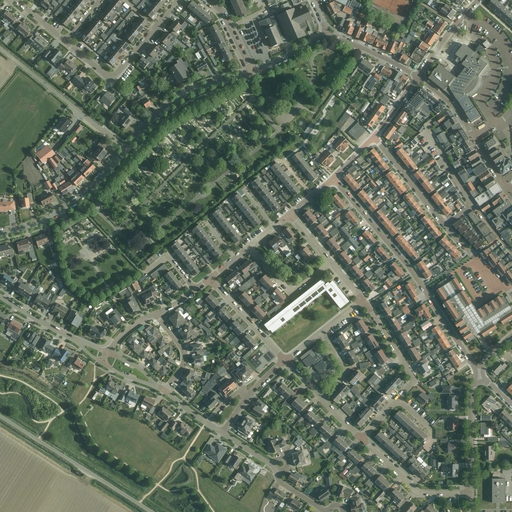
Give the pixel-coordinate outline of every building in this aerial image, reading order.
[(51,2),(49,0),(43,8),(47,11),(51,7),(53,9),(57,4),(53,0),(51,2)] [(120,0),(115,0),(113,3),(121,9),(123,7),(121,5),(123,3),(120,0)] [(164,4),(158,0),(156,0),(154,4),(159,9),(164,4)] [(234,9),(242,6),(239,0),(234,0),(231,2),(234,9)] [(352,2),(347,0),(333,0),(358,11),(362,5),(352,0),(352,2)] [(496,0),(492,0),(487,6),(493,10),(499,3),(496,0)] [(187,8),(192,12),(197,6),(192,2),(187,8)] [(338,11),(341,10),(338,5),(335,6),(333,2),(327,6),(332,16),(339,12),(338,11)] [(73,7),(78,12),(82,8),(77,3),(73,7)] [(113,3),(109,7),(115,12),(117,10),(120,13),(122,10),(121,9),(113,3)] [(499,3),(493,10),(498,15),(505,7),(499,3)] [(159,9),(154,4),(150,9),(155,14),(159,9)] [(443,8),(453,15),(456,12),(446,5),(444,8),(443,8)] [(150,9),(147,6),(145,8),(148,11),(145,14),(151,19),(155,14),(150,9)] [(192,12),(197,16),(202,10),(197,6),(192,12)] [(245,13),(242,6),(234,9),(237,17),(240,15),(245,13)] [(276,15),(258,23),(259,23),(264,36),(265,39),(267,39),(271,48),(282,43),(281,41),(287,39),(288,42),(290,42),(304,35),(305,36),(305,35),(303,32),(307,30),(307,32),(308,32),(308,31),(311,30),(312,30),(311,28),(314,27),(311,21),(312,20),(311,20),(306,9),(305,7),(306,7),(305,6),(295,11),(295,10),(294,10),(293,9),(277,17),(276,15)] [(343,6),(341,11),(349,14),(351,9),(343,6)] [(69,12),(74,17),(78,12),(73,7),(69,12)] [(115,12),(109,7),(105,12),(111,17),(115,12)] [(505,7),(498,15),(503,20),(510,12),(505,7)] [(440,11),(451,19),(453,15),(443,8),(440,11)] [(197,16),(202,20),(207,14),(202,10),(197,16)] [(3,20),(6,22),(12,15),(7,11),(5,14),(2,12),(1,13),(0,14),(0,18),(3,21),(3,20)] [(64,17),(70,22),(74,17),(69,12),(64,17)] [(105,12),(101,17),(107,22),(109,20),(112,23),(114,20),(111,17),(105,12)] [(511,13),(510,12),(503,20),(508,24),(511,19),(511,13)] [(212,18),(207,14),(202,20),(207,24),(212,18)] [(8,25),(13,29),(17,24),(15,22),(17,20),(12,15),(6,22),(9,25),(8,25)] [(70,22),(64,17),(60,22),(66,27),(70,22)] [(368,17),(367,20),(365,26),(368,27),(369,26),(371,27),(374,22),(374,20),(368,17)] [(137,23),(143,28),(147,23),(142,18),(137,23)] [(97,19),(92,24),(98,29),(102,32),(103,30),(100,27),(102,24),(97,19)] [(441,19),(438,23),(433,30),(440,35),(447,24),(441,19)] [(182,31),(187,25),(182,21),(179,25),(175,22),(170,28),(176,33),(180,29),(182,31)] [(347,26),(344,32),(351,35),(354,29),(350,27),(352,23),(349,22),(347,21),(345,26),(347,26)] [(133,28),(139,33),(143,28),(137,23),(133,28)] [(18,32),(21,34),(26,28),(21,24),(20,26),(17,24),(13,29),(17,33),(18,32)] [(88,29),(94,34),(98,29),(92,24),(88,29)] [(354,37),(359,39),(363,29),(360,28),(361,26),(358,24),(355,29),(357,30),(354,37)] [(209,35),(218,30),(216,25),(209,28),(211,34),(209,35)] [(26,28),(21,34),(24,37),(23,38),(27,41),(32,36),(29,34),(31,32),(26,28)] [(129,33),(135,38),(139,33),(133,28),(129,33)] [(373,45),(377,35),(374,34),(373,36),(371,35),(373,30),(367,28),(362,40),(373,45)] [(94,34),(88,29),(84,34),(90,39),(94,34)] [(124,32),(127,35),(125,38),(131,43),(135,38),(129,33),(126,30),(124,32)] [(213,36),(214,39),(221,36),(218,30),(209,35),(210,38),(213,36)] [(427,33),(426,35),(434,41),(438,36),(432,32),(429,30),(427,33)] [(163,37),(169,42),(171,40),(174,42),(177,38),(172,33),(170,35),(166,33),(163,37)] [(374,46),(380,48),(385,37),(386,33),(385,33),(384,35),(382,34),(380,39),(377,38),(374,46)] [(90,39),(84,34),(80,39),(86,44),(90,39)] [(434,41),(426,35),(424,38),(427,40),(425,43),(431,46),(434,41)] [(41,53),(47,45),(38,37),(36,39),(33,36),(27,43),(30,46),(31,45),(41,53)] [(224,42),(221,36),(214,39),(217,45),(224,42)] [(169,42),(163,37),(160,41),(163,44),(161,46),(166,50),(170,46),(167,44),(169,42)] [(385,37),(380,48),(385,50),(388,43),(385,41),(386,37),(385,37)] [(394,38),(392,41),(388,51),(394,54),(395,51),(400,53),(401,49),(402,49),(406,41),(403,40),(401,43),(400,42),(401,41),(394,38)] [(117,41),(115,43),(116,44),(118,46),(124,51),(128,46),(122,41),(120,44),(117,41)] [(418,45),(417,47),(410,57),(420,64),(430,47),(421,41),(419,45),(418,45)] [(217,45),(214,46),(215,48),(215,50),(216,52),(220,51),(227,47),(224,42),(217,45)] [(116,44),(114,46),(116,48),(114,50),(120,55),(124,51),(118,46),(116,44)] [(457,79),(439,65),(428,79),(453,98),(455,97),(457,101),(458,100),(466,113),(465,114),(472,123),(481,117),(475,108),(466,95),(467,94),(466,94),(469,93),(472,91),(475,88),(476,85),(478,86),(479,83),(478,82),(478,79),(478,76),(479,76),(487,65),(480,59),(480,60),(473,55),(475,53),(464,44),(455,55),(458,57),(455,61),(465,69),(457,79)] [(150,49),(159,57),(164,50),(159,45),(157,48),(154,45),(150,49)] [(220,51),(223,56),(230,53),(227,47),(220,51)] [(148,58),(150,60),(155,64),(156,65),(158,63),(156,60),(159,57),(150,49),(147,53),(150,56),(148,58)] [(47,51),(43,56),(47,59),(48,58),(54,64),(57,61),(59,62),(62,58),(61,57),(62,55),(56,50),(52,54),(47,51)] [(110,55),(116,60),(120,55),(114,50),(110,55)] [(203,60),(207,57),(203,50),(199,52),(203,60)] [(105,55),(108,58),(106,60),(112,65),(116,60),(110,55),(107,52),(105,55)] [(230,53),(223,56),(226,62),(232,58),(230,53)] [(408,66),(412,60),(403,55),(399,61),(408,66)] [(155,64),(150,60),(148,62),(143,58),(138,64),(144,69),(146,67),(150,70),(155,64)] [(62,63),(57,68),(61,72),(64,68),(70,73),(66,78),(69,81),(77,71),(74,69),(75,68),(72,65),(73,64),(68,60),(65,65),(62,63)] [(176,68),(172,70),(175,76),(178,82),(184,78),(185,79),(188,77),(183,70),(186,68),(189,66),(186,61),(183,63),(180,60),(177,62),(179,64),(175,67),(176,68)] [(353,72),(351,75),(353,77),(355,74),(358,70),(361,71),(363,73),(365,70),(369,64),(364,60),(359,67),(359,68),(357,66),(353,72)] [(199,72),(208,67),(205,62),(199,65),(196,62),(194,63),(196,67),(199,72)] [(368,76),(365,81),(361,86),(364,87),(371,76),(369,75),(369,74),(370,74),(374,68),(369,64),(365,70),(363,73),(368,76)] [(376,74),(373,78),(372,77),(365,86),(371,90),(378,81),(379,81),(382,76),(387,80),(393,72),(385,67),(379,76),(376,74)] [(381,91),(380,92),(385,94),(388,89),(389,90),(393,83),(394,83),(393,85),(397,87),(399,83),(398,83),(403,75),(395,70),(390,78),(389,77),(382,89),(381,91)] [(397,87),(394,90),(400,94),(403,91),(400,89),(403,83),(405,85),(409,79),(403,75),(398,83),(399,83),(397,87)] [(76,76),(72,81),(83,90),(85,88),(92,94),(97,88),(94,85),(94,84),(88,79),(85,83),(76,76)] [(145,78),(138,83),(142,87),(149,83),(145,78)] [(442,111),(445,108),(440,103),(429,95),(421,88),(403,109),(415,118),(420,112),(427,118),(433,110),(437,115),(442,111)] [(290,99),(293,95),(291,92),(291,93),(288,90),(285,94),(288,96),(290,99)] [(108,107),(115,99),(107,93),(100,101),(108,107)] [(142,97),(137,101),(140,104),(141,103),(146,109),(151,105),(146,99),(144,96),(145,96),(143,93),(141,94),(140,95),(142,97)] [(372,106),(382,113),(385,108),(379,104),(378,106),(375,104),(377,101),(376,100),(373,103),(372,106)] [(258,113),(248,102),(246,104),(255,115),(258,113)] [(375,111),(372,114),(378,118),(382,113),(372,106),(370,108),(375,111)] [(398,117),(407,123),(409,121),(407,119),(405,118),(407,114),(402,111),(398,117)] [(443,121),(445,123),(448,121),(455,117),(450,111),(440,117),(437,120),(433,123),(435,126),(439,123),(439,124),(443,121)] [(365,112),(364,115),(375,123),(378,118),(372,114),(370,116),(366,113),(367,113),(365,112)] [(126,129),(133,120),(126,114),(119,123),(126,129)] [(364,115),(361,120),(361,121),(361,122),(365,125),(366,124),(371,128),(372,127),(372,128),(374,125),(373,125),(375,123),(364,115)] [(58,123),(55,127),(59,131),(60,130),(64,133),(73,122),(67,118),(66,120),(63,117),(58,123)] [(407,123),(398,117),(394,122),(399,126),(401,123),(403,124),(406,125),(407,123)] [(458,123),(455,117),(448,121),(445,123),(442,125),(446,130),(451,127),(458,123)] [(458,123),(451,127),(454,134),(463,129),(458,123)] [(397,138),(398,135),(396,134),(396,133),(394,132),(397,129),(392,125),(388,131),(392,135),(397,138)] [(437,136),(443,133),(439,127),(434,131),(437,136)] [(454,134),(450,137),(450,138),(451,139),(451,140),(453,142),(454,144),(457,142),(459,145),(469,140),(469,139),(466,136),(463,129),(454,134)] [(384,137),(391,142),(393,139),(395,140),(397,138),(392,135),(388,131),(384,137)] [(440,143),(447,139),(443,132),(443,133),(437,136),(440,143)] [(488,153),(496,148),(500,145),(501,145),(494,135),(482,143),(488,153)] [(343,137),(338,142),(344,147),(346,149),(349,146),(347,145),(349,143),(343,137)] [(473,148),(471,144),(469,140),(459,145),(453,149),(455,153),(459,159),(459,160),(462,158),(475,150),(473,148)] [(99,149),(97,152),(104,157),(108,152),(104,150),(106,147),(100,142),(96,147),(99,149)] [(333,147),(331,149),(334,152),(336,150),(339,152),(341,150),(343,152),(346,149),(344,147),(338,142),(333,147)] [(43,164),(55,155),(49,146),(37,156),(43,164)] [(496,148),(488,153),(492,159),(501,153),(501,152),(499,149),(497,150),(496,148)] [(62,149),(59,152),(63,156),(65,158),(66,159),(68,156),(66,154),(62,149)] [(329,152),(324,156),(329,162),(331,164),(334,161),(332,159),(334,157),(331,155),(334,152),(331,149),(329,152)] [(368,154),(372,159),(378,154),(374,149),(368,154)] [(397,153),(400,158),(406,153),(402,149),(397,153)] [(475,150),(462,158),(466,165),(479,157),(475,150)] [(63,156),(59,152),(55,155),(61,161),(65,158),(63,156)] [(104,157),(97,152),(95,154),(93,153),(89,157),(95,162),(97,159),(100,162),(104,157)] [(297,163),(302,158),(298,153),(293,158),(297,163)] [(410,158),(406,153),(400,158),(404,162),(410,158)] [(501,153),(492,159),(493,160),(496,164),(505,158),(504,157),(502,154),(501,153)] [(372,159),(376,163),(382,159),(378,154),(372,159)] [(83,165),(82,165),(90,173),(95,168),(87,160),(85,163),(83,160),(78,155),(76,157),(80,162),(83,165)] [(320,162),(318,163),(321,166),(322,164),(325,167),(327,165),(328,167),(331,164),(329,162),(324,156),(319,161),(320,162)] [(58,166),(52,158),(48,161),(54,169),(58,166)] [(297,163),(300,168),(306,163),(302,158),(297,163)] [(404,162),(408,167),(417,160),(416,158),(412,161),(410,158),(404,162)] [(460,177),(461,178),(483,164),(480,158),(457,171),(460,177)] [(499,170),(503,175),(510,170),(510,171),(511,169),(511,161),(510,158),(507,159),(506,158),(505,158),(496,164),(495,164),(499,170)] [(376,163),(379,168),(385,163),(382,159),(376,163)] [(408,167),(412,172),(417,168),(415,165),(419,162),(417,160),(408,167)] [(452,164),(456,171),(462,167),(458,161),(452,164)] [(83,165),(80,162),(78,165),(80,167),(78,169),(86,177),(90,173),(82,165),(83,165)] [(275,173),(281,168),(277,163),(271,168),(273,170),(270,173),(272,175),(275,173)] [(304,173),(310,168),(306,163),(300,168),(304,173)] [(389,168),(385,163),(379,168),(383,173),(389,168)] [(471,182),(476,179),(476,178),(488,170),(483,164),(461,178),(466,186),(471,182)] [(347,183),(353,178),(355,177),(352,174),(357,170),(353,166),(347,171),(350,173),(344,179),(347,183)] [(275,173),(279,178),(285,173),(281,168),(275,173)] [(304,173),(308,177),(314,173),(310,168),(304,173)] [(70,172),(72,174),(80,183),(84,179),(78,173),(77,174),(74,172),(72,169),(70,172)] [(426,170),(422,173),(420,171),(414,175),(418,180),(428,172),(426,170)] [(479,183),(481,185),(493,177),(488,170),(476,178),(476,179),(479,178),(482,182),(479,183)] [(384,182),(386,184),(390,181),(395,176),(392,171),(386,176),(388,179),(384,182)] [(70,172),(67,174),(69,176),(72,179),(71,180),(76,186),(80,183),(72,174),(70,172)] [(428,172),(418,180),(421,184),(427,180),(425,177),(429,174),(428,172)] [(279,178),(283,183),(289,178),(285,173),(279,178)] [(314,173),(308,177),(312,182),(318,178),(314,173)] [(358,174),(355,177),(353,178),(347,183),(351,187),(357,183),(355,181),(360,176),(358,174)] [(391,183),(394,186),(399,181),(395,176),(390,181),(386,184),(387,186),(391,183)] [(421,184),(425,189),(439,178),(438,176),(429,183),(427,180),(421,184)] [(447,176),(441,181),(444,185),(450,180),(447,176)] [(481,185),(477,188),(481,194),(484,193),(497,184),(493,177),(481,185)] [(289,178),(283,183),(287,187),(293,182),(289,178)] [(56,182),(51,185),(55,191),(58,189),(59,189),(63,195),(68,192),(61,181),(60,179),(56,182)] [(63,179),(61,181),(68,192),(70,191),(71,191),(73,190),(73,189),(69,182),(66,184),(63,179)] [(251,184),(255,189),(261,184),(257,179),(251,184)] [(394,186),(396,188),(391,191),(393,193),(393,194),(403,186),(399,181),(394,186)] [(435,181),(425,189),(429,194),(437,187),(435,184),(437,183),(435,181)] [(287,187),(290,192),(296,187),(293,182),(287,187)] [(357,183),(351,187),(355,192),(360,187),(358,185),(360,183),(358,182),(357,183)] [(471,182),(466,186),(469,191),(470,193),(475,189),(471,182)] [(265,189),(261,184),(255,189),(259,193),(265,189)] [(432,197),(435,202),(445,194),(447,193),(449,191),(454,187),(452,184),(445,190),(445,191),(439,195),(437,193),(432,197)] [(479,196),(475,199),(479,205),(480,207),(502,191),(497,184),(484,193),(481,194),(479,196)] [(407,191),(403,186),(393,194),(394,196),(399,192),(401,195),(407,191)] [(296,187),(290,192),(295,197),(301,192),(296,187)] [(453,195),(455,194),(458,192),(455,187),(454,187),(449,191),(453,195)] [(259,193),(263,198),(269,193),(265,189),(259,193)] [(475,189),(470,193),(475,199),(479,196),(478,194),(476,191),(475,189)] [(361,199),(370,192),(369,190),(365,193),(363,190),(358,195),(361,199)] [(372,193),(370,192),(361,199),(365,204),(370,199),(368,197),(372,193)] [(453,195),(453,196),(455,198),(457,200),(461,197),(458,192),(455,194),(453,195)] [(501,205),(496,209),(509,200),(503,192),(491,201),(493,205),(490,207),(487,204),(481,208),(483,212),(488,209),(489,210),(499,203),(501,205)] [(39,199),(43,206),(49,203),(49,204),(54,201),(50,193),(39,199)] [(263,198),(267,203),(273,198),(269,193),(263,198)] [(400,205),(402,207),(413,198),(409,193),(403,198),(405,200),(400,205)] [(445,194),(435,202),(439,207),(445,202),(443,200),(449,195),(447,193),(445,194)] [(28,198),(21,199),(23,208),(24,209),(26,208),(27,208),(29,207),(29,203),(32,203),(31,194),(27,195),(28,198)] [(238,194),(230,200),(234,205),(236,204),(242,199),(238,194)] [(365,204),(369,208),(378,200),(383,196),(381,194),(372,201),(370,199),(365,204)] [(332,205),(334,207),(341,201),(337,195),(333,199),(336,202),(332,205)] [(267,203),(271,208),(277,203),(273,198),(267,203)] [(417,203),(413,198),(402,207),(403,209),(409,205),(411,207),(417,203)] [(236,204),(240,209),(246,204),(242,199),(236,204)] [(14,210),(14,202),(8,203),(8,202),(7,201),(6,201),(5,200),(4,201),(3,202),(2,203),(0,203),(0,210),(0,211),(4,210),(5,211),(8,210),(14,209),(14,210)] [(380,202),(378,200),(369,208),(373,213),(378,208),(376,205),(380,202)] [(496,209),(493,212),(490,214),(492,217),(495,214),(496,215),(498,213),(500,216),(502,215),(504,214),(503,213),(505,212),(506,213),(511,207),(511,204),(509,200),(496,209)] [(341,201),(334,207),(332,208),(335,211),(337,209),(339,212),(346,206),(341,201)] [(439,207),(443,211),(453,203),(451,202),(447,205),(445,202),(439,207)] [(281,208),(277,203),(271,208),(275,213),(281,208)] [(409,213),(411,215),(420,208),(417,203),(411,207),(413,210),(409,213)] [(453,203),(443,211),(447,216),(450,213),(452,212),(450,209),(454,205),(453,203)] [(240,209),(244,213),(250,209),(246,204),(240,209)] [(498,213),(496,215),(496,216),(490,221),(496,229),(511,217),(511,207),(506,213),(505,212),(503,213),(504,214),(502,215),(500,216),(498,213)] [(383,208),(375,215),(378,219),(388,211),(386,209),(385,210),(383,208)] [(420,208),(411,215),(412,217),(415,215),(416,214),(419,217),(424,213),(420,208)] [(219,209),(212,214),(216,219),(222,215),(220,212),(221,211),(219,209)] [(254,213),(250,209),(244,213),(248,218),(254,213)] [(304,216),(308,220),(314,216),(309,211),(304,216)] [(485,237),(485,238),(489,244),(498,238),(492,232),(492,233),(490,232),(491,231),(483,222),(482,222),(481,221),(481,220),(473,211),(468,214),(475,225),(476,224),(477,226),(476,226),(484,236),(485,237)] [(344,222),(347,224),(355,217),(351,212),(345,216),(347,219),(344,222)] [(379,220),(382,224),(388,219),(385,217),(389,213),(388,212),(379,220)] [(248,218),(252,223),(258,218),(254,213),(248,218)] [(216,219),(220,224),(226,219),(222,215),(216,219)] [(388,219),(382,224),(386,228),(396,220),(398,218),(401,216),(400,215),(396,216),(390,222),(388,219)] [(220,224),(224,229),(236,220),(234,216),(232,218),(234,221),(230,224),(226,219),(220,224)] [(318,220),(314,216),(308,220),(312,225),(318,220)] [(419,226),(421,228),(430,221),(427,216),(421,220),(425,225),(423,226),(422,224),(419,226)] [(355,217),(347,224),(348,226),(349,227),(353,223),(356,226),(360,222),(355,217)] [(258,218),(252,223),(256,228),(262,223),(258,218)] [(224,229),(228,234),(234,229),(231,226),(233,225),(233,224),(235,222),(237,224),(239,223),(236,220),(224,229)] [(336,220),(332,223),(336,228),(340,225),(336,220)] [(386,228),(390,233),(395,228),(393,226),(397,222),(396,220),(386,228)] [(459,228),(462,226),(464,224),(461,220),(453,225),(456,230),(459,228)] [(429,229),(434,225),(430,221),(421,228),(419,229),(420,231),(426,227),(429,229)] [(395,228),(390,233),(393,237),(399,232),(396,230),(401,226),(399,224),(395,228)] [(77,235),(88,228),(86,225),(76,232),(77,235)] [(197,235),(203,230),(199,225),(193,230),(197,235)] [(315,229),(320,234),(325,229),(321,225),(315,229)] [(427,235),(428,237),(438,230),(434,225),(429,229),(431,232),(429,234),(429,233),(427,235)] [(462,226),(459,228),(460,229),(458,230),(461,235),(464,233),(465,233),(467,232),(467,231),(469,229),(466,225),(463,227),(462,226)] [(284,238),(289,244),(294,240),(292,238),(294,235),(288,227),(283,232),(287,236),(284,238)] [(343,227),(342,228),(339,231),(348,241),(352,237),(345,229),(343,227)] [(506,229),(500,234),(504,239),(505,239),(510,235),(511,234),(511,232),(509,228),(506,230),(506,229)] [(228,234),(232,239),(238,234),(234,229),(228,234)] [(325,229),(320,234),(324,239),(329,234),(325,229)] [(197,235),(201,240),(207,235),(203,230),(197,235)] [(438,230),(428,237),(430,239),(432,237),(431,235),(432,234),(436,239),(442,235),(438,230)] [(468,232),(467,232),(465,233),(465,234),(463,236),(466,240),(469,238),(470,239),(472,237),(472,236),(474,234),(471,230),(468,232)] [(364,239),(361,242),(363,244),(372,236),(367,231),(362,236),(364,239)] [(42,236),(35,239),(38,247),(52,241),(50,235),(46,236),(45,234),(41,235),(42,236)] [(238,234),(232,239),(236,244),(242,239),(238,234)] [(395,239),(399,244),(409,236),(408,236),(407,234),(403,237),(401,235),(395,239)] [(201,240),(205,244),(211,240),(207,235),(201,240)] [(474,243),(475,244),(477,242),(477,241),(479,239),(476,235),(473,238),(472,237),(470,239),(468,241),(471,245),(474,243)] [(376,242),(372,236),(363,244),(366,247),(370,243),(372,245),(376,242)] [(399,244),(403,248),(408,243),(406,241),(410,238),(409,236),(399,244)] [(277,237),(273,240),(279,247),(281,246),(282,248),(287,244),(283,239),(280,241),(277,237)] [(352,237),(348,241),(352,245),(356,250),(358,248),(357,246),(354,243),(356,242),(352,237)] [(327,243),(331,248),(337,243),(333,238),(327,243)] [(439,243),(444,247),(449,242),(444,238),(439,243)] [(24,254),(23,250),(29,249),(31,254),(35,253),(32,244),(28,245),(27,240),(23,241),(23,242),(17,243),(19,251),(18,251),(19,256),(24,254)] [(215,244),(211,240),(205,244),(209,249),(215,244)] [(277,249),(279,247),(273,240),(268,243),(272,248),(270,250),(274,255),(278,251),(277,249)] [(477,242),(475,244),(475,245),(473,246),(477,250),(479,248),(481,250),(483,248),(482,246),(484,245),(481,240),(478,243),(477,242)] [(171,247),(175,252),(181,247),(177,242),(171,247)] [(453,246),(449,242),(444,247),(448,251),(453,246)] [(337,243),(331,248),(335,253),(341,248),(337,243)] [(412,248),(413,247),(412,245),(410,246),(408,243),(403,248),(407,252),(412,248)] [(209,249),(212,254),(219,249),(215,244),(209,249)] [(3,247),(0,247),(0,256),(10,254),(10,257),(14,257),(12,249),(9,249),(8,245),(2,246),(3,247)] [(453,246),(448,251),(450,254),(449,255),(450,257),(452,255),(457,250),(453,246)] [(179,257),(185,252),(181,247),(175,252),(179,257)] [(300,248),(296,252),(298,254),(297,255),(301,259),(303,257),(309,251),(306,247),(302,250),(300,248)] [(379,258),(386,253),(381,247),(374,253),(376,256),(375,257),(377,260),(379,258)] [(490,247),(481,254),(485,259),(486,258),(492,254),(489,251),(492,249),(490,247)] [(407,252),(410,257),(416,252),(412,248),(407,252)] [(416,252),(410,257),(414,261),(420,257),(418,254),(423,250),(421,248),(420,249),(416,252)] [(215,257),(212,260),(213,262),(216,259),(223,254),(219,249),(212,254),(215,257)] [(359,254),(362,258),(367,254),(364,250),(362,252),(359,254)] [(450,257),(448,259),(450,261),(452,259),(455,261),(457,264),(462,258),(460,256),(461,255),(457,250),(452,255),(450,257)] [(313,255),(309,251),(303,257),(305,259),(302,261),(306,265),(312,260),(310,257),(313,255)] [(179,257),(183,262),(189,257),(185,252),(179,257)] [(339,257),(343,262),(351,255),(350,255),(348,257),(344,252),(339,257)] [(492,254),(486,258),(489,263),(490,263),(496,258),(497,257),(498,257),(494,252),(492,253),(492,254)] [(386,253),(379,258),(384,263),(390,258),(386,253)] [(351,255),(343,262),(347,266),(353,262),(350,259),(352,257),(351,255)] [(183,262),(186,266),(193,262),(189,257),(183,262)] [(490,263),(493,268),(494,267),(500,262),(497,257),(496,258),(490,263)] [(255,262),(252,264),(249,260),(244,264),(251,272),(258,267),(255,262)] [(494,267),(498,272),(499,271),(505,266),(503,263),(505,262),(503,260),(500,262),(494,267)] [(423,261),(417,265),(420,270),(426,266),(427,265),(426,262),(424,264),(423,261)] [(186,266),(190,271),(196,267),(193,262),(186,266)] [(390,273),(392,275),(399,269),(395,263),(391,267),(394,270),(390,273)] [(251,273),(251,272),(244,264),(240,268),(244,274),(249,270),(251,273)] [(351,271),(355,275),(360,270),(356,266),(351,271)] [(379,266),(373,271),(376,274),(382,269),(379,266)] [(429,271),(426,266),(420,270),(423,274),(429,271)] [(499,271),(502,276),(503,275),(509,271),(506,266),(505,266),(499,271)] [(200,272),(196,267),(190,271),(194,276),(200,272)] [(423,274),(426,280),(432,276),(434,279),(442,274),(440,270),(441,270),(440,267),(437,269),(431,273),(429,271),(423,274)] [(404,274),(399,269),(392,275),(394,278),(398,275),(400,277),(404,274)] [(360,270),(355,275),(359,280),(364,275),(360,270)] [(503,275),(507,280),(507,279),(511,276),(511,272),(510,270),(509,271),(503,275)] [(169,281),(174,276),(170,271),(164,276),(169,281)] [(235,272),(230,276),(235,282),(240,278),(235,272)] [(13,281),(5,275),(1,281),(9,287),(11,284),(14,286),(18,279),(15,278),(13,281)] [(449,277),(445,279),(449,285),(450,284),(458,296),(467,311),(474,306),(454,275),(449,278),(449,277)] [(169,281),(172,286),(178,281),(174,276),(169,281)] [(230,276),(225,280),(230,286),(233,283),(235,285),(237,284),(235,282),(230,276)] [(260,281),(264,286),(270,280),(265,276),(260,281)] [(250,279),(247,282),(251,286),(260,279),(258,277),(252,282),(250,279)] [(22,295),(29,284),(26,283),(24,286),(21,284),(23,281),(20,279),(15,285),(19,287),(16,291),(22,295)] [(362,284),(366,289),(372,284),(368,279),(362,284)] [(393,285),(388,279),(384,283),(388,289),(393,285)] [(274,285),(270,280),(264,286),(268,290),(274,285)] [(178,281),(172,286),(176,291),(182,286),(178,281)] [(327,291),(334,286),(335,285),(333,282),(326,287),(322,281),(320,282),(321,283),(314,289),(319,295),(326,290),(327,291)] [(445,287),(442,282),(438,284),(439,284),(439,285),(435,288),(445,303),(443,305),(445,309),(447,311),(449,315),(451,317),(453,321),(454,321),(455,323),(455,324),(457,328),(458,328),(459,330),(461,334),(462,334),(463,336),(465,340),(466,340),(467,343),(469,341),(469,342),(479,336),(455,299),(452,301),(444,288),(445,287)] [(30,294),(33,296),(37,290),(35,288),(34,288),(32,291),(29,289),(31,286),(29,284),(22,295),(27,298),(30,294)] [(376,289),(372,284),(366,289),(370,294),(376,289)] [(406,295),(414,290),(410,284),(406,287),(408,290),(403,293),(405,296),(406,295)] [(157,295),(153,288),(152,286),(149,288),(145,291),(151,302),(155,300),(154,296),(157,295)] [(327,291),(331,297),(338,291),(334,286),(327,291)] [(129,287),(123,290),(127,297),(133,293),(129,287)] [(396,301),(399,299),(396,295),(397,295),(394,291),(396,290),(396,288),(390,292),(396,301)] [(272,294),(276,299),(282,293),(278,289),(272,294)] [(313,301),(319,295),(314,289),(307,294),(313,301)] [(416,297),(418,296),(414,290),(406,295),(410,301),(408,302),(410,305),(418,300),(416,297)] [(151,302),(145,291),(140,293),(136,295),(141,303),(144,301),(146,305),(151,302)] [(331,297),(336,302),(342,297),(338,291),(331,297)] [(46,295),(40,306),(46,309),(50,301),(47,299),(51,293),(49,292),(46,295)] [(239,298),(243,302),(249,297),(245,293),(239,298)] [(282,293),(276,299),(280,303),(286,298),(282,293)] [(34,302),(40,306),(46,295),(44,294),(42,297),(39,295),(34,302)] [(207,306),(209,304),(215,299),(211,294),(205,300),(207,302),(204,306),(206,308),(207,306)] [(313,301),(307,294),(300,299),(306,306),(313,301)] [(128,303),(125,305),(130,314),(136,310),(134,306),(138,304),(132,296),(129,298),(128,299),(128,300),(127,302),(127,303),(128,303)] [(249,297),(243,302),(248,307),(254,302),(249,297)] [(342,297),(336,302),(340,308),(347,303),(342,297)] [(481,309),(477,311),(478,313),(476,315),(482,324),(510,306),(504,297),(501,299),(500,297),(496,299),(497,301),(495,303),(493,301),(489,303),(491,305),(488,307),(487,305),(483,307),(484,309),(482,311),(481,309)] [(209,304),(207,306),(209,308),(211,306),(214,309),(219,304),(215,299),(209,304)] [(299,311),(306,306),(300,299),(294,304),(299,311)] [(383,304),(379,306),(383,312),(389,308),(384,300),(381,301),(383,304)] [(64,308),(64,307),(57,303),(52,312),(56,314),(55,315),(59,317),(60,316),(63,318),(67,310),(64,308)] [(293,317),(299,311),(294,304),(287,310),(293,317)] [(416,311),(419,314),(420,316),(428,311),(424,305),(420,308),(416,311)] [(251,311),(256,316),(261,310),(257,306),(251,311)] [(223,308),(217,313),(220,316),(218,318),(219,320),(227,312),(223,308)] [(389,308),(383,312),(386,317),(392,313),(390,310),(389,308)] [(110,319),(115,325),(121,321),(118,317),(121,315),(116,309),(113,311),(114,312),(107,317),(109,320),(110,319)] [(170,321),(172,324),(181,317),(178,312),(179,312),(177,309),(172,313),(174,316),(169,319),(171,321),(170,321)] [(511,309),(499,318),(503,324),(511,318),(511,309)] [(261,310),(256,316),(260,320),(266,315),(261,310)] [(286,322),(293,317),(287,310),(280,315),(286,322)] [(72,324),(78,328),(83,319),(79,317),(80,315),(76,313),(72,311),(67,320),(71,322),(71,321),(73,322),(72,324)] [(428,311),(420,316),(422,319),(425,317),(427,320),(432,317),(428,311)] [(215,312),(209,317),(207,319),(209,321),(217,314),(215,312)] [(227,312),(219,320),(221,322),(223,320),(226,322),(232,317),(227,312)] [(280,315),(274,320),(279,327),(286,322),(280,315)] [(181,317),(172,324),(174,327),(175,326),(176,328),(180,324),(182,327),(188,323),(186,320),(185,321),(181,317)] [(389,322),(392,327),(399,323),(398,323),(403,320),(401,318),(397,320),(395,318),(389,322)] [(272,333),(279,327),(274,320),(267,326),(266,324),(265,326),(269,331),(270,330),(272,333)] [(356,324),(359,330),(366,325),(363,320),(356,324)] [(424,331),(432,325),(429,320),(420,326),(424,331)] [(8,328),(6,330),(13,334),(10,338),(16,342),(18,338),(22,332),(19,330),(22,326),(18,324),(12,321),(8,328)] [(230,326),(234,331),(240,326),(235,321),(230,326)] [(399,323),(392,327),(396,332),(402,328),(400,325),(402,324),(401,321),(398,323),(399,323)] [(497,328),(494,324),(492,322),(479,330),(484,337),(497,328)] [(180,335),(182,337),(192,330),(188,326),(189,325),(188,323),(182,327),(184,329),(180,332),(181,334),(180,335)] [(218,330),(220,332),(227,325),(225,323),(218,330)] [(227,325),(220,332),(222,334),(224,332),(229,327),(227,325)] [(366,325),(359,330),(363,335),(369,331),(366,325)] [(88,334),(99,339),(99,338),(102,338),(108,333),(102,327),(99,330),(91,326),(88,334)] [(147,339),(150,342),(161,334),(158,331),(157,331),(154,327),(152,328),(151,326),(145,330),(147,333),(150,331),(153,334),(147,339)] [(240,326),(234,331),(232,333),(233,335),(236,333),(238,336),(244,330),(240,326)] [(429,336),(430,338),(441,331),(438,326),(432,330),(433,333),(431,334),(432,334),(429,336)] [(337,339),(340,345),(347,341),(343,335),(349,330),(348,327),(342,332),(342,331),(337,334),(339,337),(337,339)] [(192,330),(182,337),(184,340),(185,339),(186,341),(191,338),(192,340),(198,336),(196,334),(195,334),(192,330)] [(33,348),(38,341),(35,340),(35,339),(35,338),(37,335),(31,331),(29,333),(28,333),(27,333),(26,335),(26,336),(27,337),(26,340),(28,341),(28,342),(28,343),(30,344),(29,346),(33,348)] [(436,337),(438,340),(444,337),(441,331),(430,338),(432,340),(436,337)] [(399,337),(402,342),(409,338),(405,333),(399,337)] [(158,347),(160,350),(166,346),(164,343),(165,342),(162,338),(163,338),(161,334),(150,342),(153,346),(158,341),(161,345),(158,347)] [(246,344),(252,339),(248,334),(242,340),(244,342),(242,345),(243,347),(246,344)] [(372,335),(366,339),(368,342),(366,344),(367,346),(369,345),(376,340),(372,335)] [(231,346),(234,343),(239,338),(237,336),(229,344),(231,346)] [(440,343),(438,344),(440,347),(441,345),(447,342),(444,337),(438,340),(440,343)] [(45,352),(50,355),(54,348),(49,345),(51,342),(44,338),(38,348),(45,352)] [(133,351),(136,353),(145,343),(142,340),(139,343),(133,338),(129,343),(131,345),(130,346),(134,349),(133,351)] [(234,343),(231,346),(233,348),(241,340),(239,338),(234,343)] [(412,343),(409,338),(402,342),(405,348),(412,343)] [(252,339),(246,344),(251,349),(256,344),(252,339)] [(376,340),(369,345),(373,350),(379,346),(376,340)] [(347,341),(340,345),(343,350),(350,346),(347,341)] [(441,345),(440,347),(437,348),(433,351),(434,353),(443,348),(445,351),(451,347),(447,342),(441,345)] [(145,357),(148,359),(152,354),(150,352),(148,355),(144,351),(148,346),(146,344),(145,343),(136,353),(140,356),(141,355),(144,358),(145,357)] [(168,344),(166,346),(160,350),(157,352),(160,356),(166,351),(169,355),(173,352),(170,348),(171,348),(168,344)] [(196,351),(197,354),(204,353),(203,350),(202,350),(201,345),(189,346),(189,350),(191,350),(191,352),(196,351)] [(300,358),(308,368),(313,364),(315,366),(314,367),(320,373),(327,367),(329,370),(333,366),(317,345),(312,349),(310,351),(300,358)] [(408,352),(412,357),(418,353),(421,351),(420,349),(417,351),(415,348),(408,352)] [(69,354),(63,349),(62,352),(56,349),(51,358),(54,360),(55,358),(60,361),(60,360),(63,362),(69,354)] [(245,360),(254,352),(252,349),(242,358),(245,360)] [(375,354),(377,358),(375,359),(376,361),(379,360),(385,356),(382,350),(375,354)] [(445,362),(450,359),(456,355),(453,350),(447,354),(449,356),(446,358),(444,360),(445,362)] [(349,360),(356,356),(353,351),(346,355),(349,360)] [(203,356),(204,356),(207,356),(206,353),(204,353),(197,354),(197,357),(192,358),(192,360),(191,360),(191,363),(194,363),(195,366),(198,367),(201,366),(201,362),(203,362),(203,356)] [(422,358),(418,353),(412,357),(415,363),(422,358)] [(152,367),(155,370),(164,360),(161,357),(156,362),(153,359),(155,356),(152,354),(148,359),(150,361),(149,363),(153,366),(152,367)] [(449,367),(459,360),(456,355),(450,359),(452,362),(446,365),(447,368),(449,367)] [(356,356),(349,360),(353,366),(359,362),(356,356)] [(378,364),(380,362),(382,365),(389,361),(385,356),(379,360),(376,361),(378,364)] [(71,358),(66,365),(71,368),(73,366),(79,371),(80,368),(82,369),(85,364),(77,359),(76,361),(71,358)] [(426,359),(424,360),(421,362),(423,366),(419,368),(423,375),(430,370),(426,364),(429,363),(426,359)] [(164,360),(155,370),(159,373),(160,372),(164,375),(165,374),(167,376),(171,370),(169,368),(167,371),(163,368),(168,362),(164,360)] [(463,365),(459,360),(449,367),(450,369),(453,367),(453,368),(455,366),(457,369),(463,365)] [(244,361),(241,364),(238,367),(240,370),(247,378),(247,377),(250,375),(251,374),(251,373),(251,374),(248,370),(250,367),(251,368),(244,361)] [(505,368),(507,366),(503,361),(500,364),(498,362),(491,370),(493,371),(491,373),(495,376),(496,375),(497,375),(504,368),(505,368)] [(219,369),(223,373),(227,370),(223,365),(219,369)] [(247,378),(240,370),(238,372),(235,369),(231,373),(237,380),(236,379),(239,377),(242,381),(244,380),(246,378),(247,378)] [(184,380),(182,382),(187,386),(189,384),(191,385),(193,383),(188,380),(194,372),(192,370),(191,371),(189,370),(182,378),(184,380)] [(352,375),(358,381),(362,376),(356,371),(352,375)] [(216,374),(209,381),(214,386),(217,384),(214,381),(218,377),(216,374)] [(358,381),(352,375),(348,380),(354,385),(358,381)] [(392,381),(398,386),(402,381),(396,376),(393,379),(391,377),(389,378),(392,381)] [(221,379),(231,390),(236,386),(230,379),(227,382),(223,377),(221,379)] [(220,388),(217,390),(221,394),(223,392),(226,395),(231,390),(221,379),(219,381),(223,385),(220,388)] [(110,392),(115,383),(110,380),(106,386),(103,385),(99,392),(102,393),(105,394),(107,391),(110,392)] [(209,381),(201,390),(206,394),(214,387),(214,386),(209,381)] [(387,381),(385,383),(388,385),(393,391),(398,386),(392,381),(390,383),(387,381)] [(188,388),(191,385),(189,384),(187,386),(182,382),(180,385),(185,389),(183,391),(191,398),(193,397),(196,395),(188,388)] [(280,397),(288,388),(284,384),(282,386),(278,382),(273,388),(278,393),(279,391),(283,394),(280,397)] [(120,387),(115,383),(110,392),(112,394),(110,397),(113,399),(112,400),(115,401),(119,394),(116,393),(120,387)] [(372,384),(381,392),(383,389),(378,384),(376,386),(373,383),(372,384)] [(340,389),(346,394),(350,389),(344,384),(340,389)] [(379,394),(381,392),(372,384),(371,386),(374,388),(374,389),(379,394)] [(383,390),(389,395),(393,391),(388,385),(383,390)] [(288,388),(280,397),(283,399),(285,396),(288,398),(293,393),(288,388)] [(346,394),(340,389),(336,393),(342,399),(346,394)] [(127,392),(124,391),(120,400),(123,401),(124,398),(126,399),(126,401),(129,402),(129,401),(136,403),(139,396),(133,394),(134,392),(130,390),(129,394),(127,393),(127,392)] [(208,397),(211,399),(205,405),(210,410),(217,402),(215,400),(218,397),(213,392),(208,397)] [(423,392),(417,399),(424,405),(429,399),(432,401),(434,398),(430,394),(427,396),(423,392)] [(342,399),(336,393),(331,398),(337,403),(342,399)] [(376,399),(381,404),(386,399),(380,394),(376,399)] [(362,395),(360,397),(361,398),(369,405),(371,403),(362,395)] [(496,413),(502,407),(499,405),(497,406),(495,404),(497,402),(490,396),(482,405),(488,412),(491,409),(496,413)] [(142,404),(141,407),(145,409),(146,406),(151,409),(149,413),(152,414),(156,409),(152,407),(155,401),(152,400),(151,400),(149,399),(146,397),(142,404)] [(458,402),(458,397),(448,397),(448,410),(457,410),(457,402),(458,402)] [(296,408),(303,401),(299,398),(294,402),(292,400),(288,405),(290,407),(292,405),(296,408)] [(373,413),(368,407),(367,407),(369,405),(361,398),(359,400),(365,405),(361,410),(369,417),(373,413)] [(261,410),(266,405),(258,399),(255,403),(258,405),(256,407),(255,406),(251,413),(260,418),(264,412),(261,410)] [(282,405),(281,406),(283,408),(284,407),(289,401),(287,399),(282,405)] [(381,404),(376,399),(371,403),(377,409),(381,404)] [(303,401),(296,408),(300,412),(298,414),(301,417),(305,412),(303,410),(307,405),(303,401)] [(168,412),(163,407),(158,414),(166,421),(172,414),(169,411),(168,412)] [(357,415),(359,417),(365,422),(369,417),(361,410),(357,414),(357,415)] [(504,420),(509,415),(504,410),(499,415),(502,418),(500,421),(502,422),(504,420)] [(311,412),(306,417),(310,422),(316,416),(311,412)] [(395,417),(399,422),(405,416),(400,412),(395,417)] [(358,418),(355,421),(361,427),(365,422),(359,417),(357,415),(356,417),(358,418)] [(504,420),(502,422),(504,424),(506,422),(508,424),(511,420),(511,417),(509,415),(504,420)] [(241,422),(249,427),(251,425),(254,427),(257,421),(249,416),(247,418),(245,417),(244,419),(243,419),(241,422)] [(298,421),(298,422),(295,425),(297,426),(299,424),(300,423),(305,418),(303,416),(298,421)] [(310,422),(306,426),(308,428),(312,423),(315,426),(320,420),(321,419),(319,417),(318,418),(316,416),(310,422)] [(405,416),(399,422),(404,426),(409,420),(405,416)] [(404,426),(409,430),(414,424),(409,420),(404,426)] [(458,425),(458,420),(450,420),(449,431),(457,431),(457,425),(458,425)] [(178,424),(174,421),(169,428),(173,431),(175,428),(177,430),(180,432),(181,433),(182,434),(183,434),(184,434),(187,436),(192,430),(186,426),(186,425),(182,422),(179,427),(177,425),(178,424)] [(168,425),(165,422),(160,429),(163,432),(168,425)] [(249,427),(241,422),(239,425),(240,426),(238,428),(240,429),(238,432),(247,437),(251,432),(247,430),(249,427)] [(488,423),(481,423),(481,435),(484,435),(484,437),(490,437),(491,437),(491,436),(491,429),(488,429),(488,423)] [(325,424),(320,430),(323,433),(320,436),(322,437),(324,434),(330,429),(325,424)] [(414,424),(409,430),(413,434),(418,428),(414,424)] [(413,434),(418,438),(423,432),(418,428),(413,434)] [(324,434),(322,437),(326,442),(329,439),(334,433),(330,429),(324,434)] [(380,442),(385,436),(387,435),(385,433),(383,435),(381,432),(376,438),(380,442)] [(423,432),(418,438),(422,442),(427,437),(423,432)] [(298,439),(294,443),(299,448),(304,443),(301,440),(302,438),(299,434),(296,437),(298,439)] [(380,442),(385,446),(390,441),(385,436),(380,442)] [(338,447),(344,441),(339,437),(334,443),(336,445),(333,449),(335,451),(338,447)] [(287,446),(283,439),(276,442),(275,440),(268,443),(269,446),(267,447),(269,451),(271,450),(273,454),(273,453),(274,454),(276,453),(276,452),(280,450),(279,449),(287,446)] [(344,441),(338,447),(343,452),(348,446),(344,441)] [(385,446),(389,450),(395,445),(390,441),(385,446)] [(458,453),(458,443),(449,443),(449,453),(458,453)] [(218,462),(226,450),(217,444),(215,448),(210,445),(205,452),(210,455),(209,456),(218,462)] [(394,455),(399,449),(395,445),(389,450),(394,455)] [(488,460),(493,460),(493,447),(485,447),(485,460),(486,460),(486,461),(488,461),(488,460)] [(394,455),(398,459),(404,453),(399,449),(394,455)] [(348,460),(350,462),(358,454),(353,450),(348,456),(350,458),(348,460)] [(303,452),(293,454),(294,459),(295,462),(296,467),(306,464),(303,452)] [(404,453),(398,459),(403,463),(408,457),(404,453)] [(358,454),(350,462),(352,464),(354,462),(357,464),(362,459),(358,454)] [(229,465),(235,469),(241,460),(235,456),(233,459),(231,457),(228,455),(224,461),(227,464),(227,463),(229,464),(229,465)] [(413,456),(408,462),(412,466),(409,469),(413,473),(420,466),(422,464),(419,462),(416,459),(413,456)] [(362,469),(364,471),(362,474),(364,475),(365,474),(366,473),(372,467),(367,463),(362,469)] [(239,472),(235,478),(240,482),(243,477),(250,481),(255,475),(252,473),(254,469),(248,464),(245,468),(241,474),(239,472)] [(420,466),(413,473),(417,476),(420,474),(424,478),(430,471),(422,464),(420,466)] [(348,479),(354,473),(359,467),(357,465),(352,471),(351,470),(346,476),(348,479)] [(458,470),(458,465),(449,465),(449,466),(442,465),(442,472),(449,472),(449,476),(457,476),(457,470),(458,470)] [(372,467),(366,473),(365,474),(367,476),(368,475),(371,477),(376,471),(372,467)] [(302,484),(306,478),(297,472),(296,476),(292,473),(290,476),(289,476),(288,478),(289,478),(288,479),(297,484),(299,481),(302,484)] [(346,477),(343,474),(342,473),(341,472),(339,475),(341,476),(344,479),(346,481),(348,478),(346,477)] [(375,482),(380,486),(386,480),(381,476),(375,482)] [(506,503),(506,479),(492,479),(492,503),(506,503)] [(386,480),(380,486),(384,491),(390,484),(386,480)] [(344,498),(345,496),(350,498),(353,491),(347,489),(347,488),(340,485),(337,495),(344,498)] [(326,488),(317,494),(322,501),(325,498),(327,497),(331,495),(326,488)] [(395,499),(400,493),(396,489),(395,491),(392,488),(386,496),(390,499),(392,497),(395,499)] [(271,491),(268,497),(272,499),(273,497),(282,503),(287,496),(281,492),(281,491),(278,489),(275,493),(271,491)] [(378,503),(386,493),(384,491),(375,501),(378,503)] [(400,493),(395,499),(397,502),(395,504),(399,508),(406,501),(404,499),(405,497),(400,493)] [(353,506),(351,506),(351,511),(360,511),(362,511),(361,504),(360,498),(352,500),(352,504),(353,504),(353,506)] [(292,502),(289,500),(285,506),(291,509),(292,507),(298,511),(302,505),(297,501),(294,499),(292,502)] [(403,511),(413,511),(417,508),(410,502),(402,511),(403,511)]
